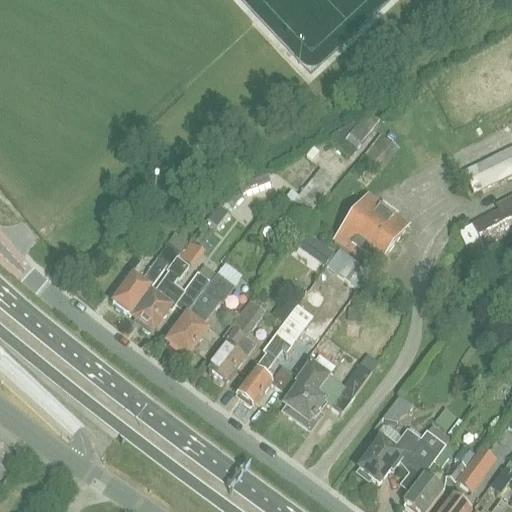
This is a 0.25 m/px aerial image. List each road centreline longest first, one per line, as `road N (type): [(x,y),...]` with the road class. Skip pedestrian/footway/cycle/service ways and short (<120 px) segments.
road 1 (unclassified): [(339,511),(45,294),(0,242)]
road 2 (primary): [(289,511),(82,363),(0,292)]
road 3 (primary): [(0,335),(230,511)]
road 4 (residential): [(135,511),(0,411)]
